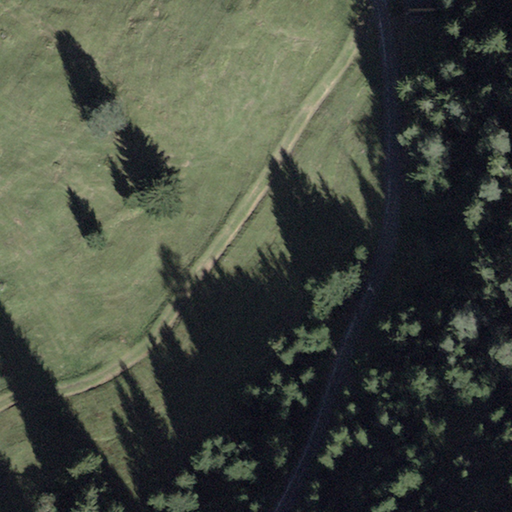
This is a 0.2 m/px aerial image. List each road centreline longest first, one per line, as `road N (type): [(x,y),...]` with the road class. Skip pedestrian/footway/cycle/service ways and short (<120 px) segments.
road 1 (track): [(0,409),(82,393),(145,353),(350,58),(379,0)]
road 2 (track): [(278,511),(387,249),(394,188),(382,0)]
